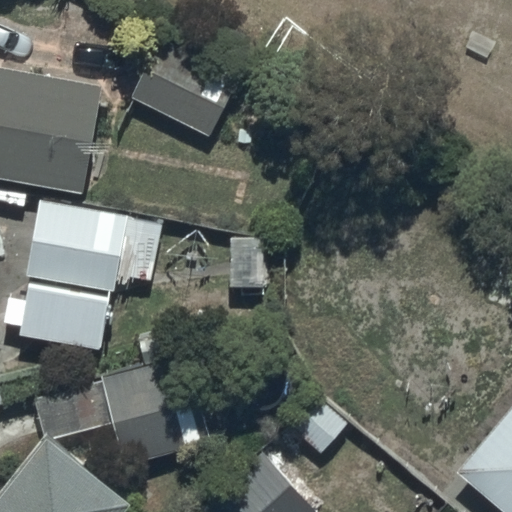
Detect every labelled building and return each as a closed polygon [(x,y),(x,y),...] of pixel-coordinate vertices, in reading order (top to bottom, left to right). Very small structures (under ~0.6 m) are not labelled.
[(130,95),(208,134),(239,72),(161,34),(130,95)] [(100,81),(0,61),(0,171),(82,186),(100,81)] [(162,217),(39,196),(26,274),(113,288),(116,270),(152,276),(162,217)] [(124,461),(212,439),(187,345),(101,366),(124,461)] [(511,511),(511,397),(454,465),(509,511),(511,511)] [(0,511),(118,511),(132,496),(47,428),(0,486),(0,511)] [(199,507),(204,511),(320,511),(261,449),(199,507)]
